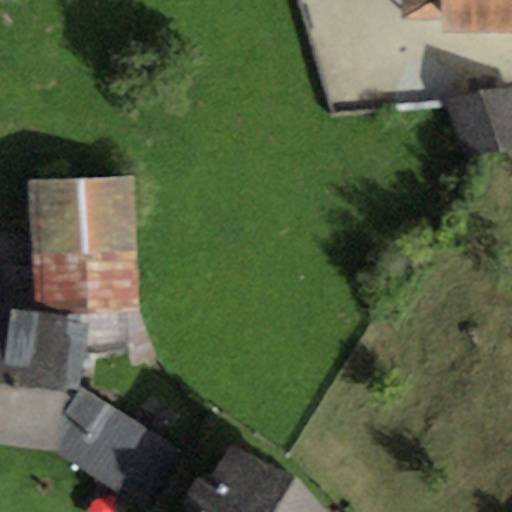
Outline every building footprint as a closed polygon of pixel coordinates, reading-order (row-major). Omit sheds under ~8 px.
[(511,0),(419,0),(419,40),(511,40),(511,0)] [(511,88),(441,98),(469,176),(511,159),(511,88)] [(135,184),(33,185),(34,313),(136,312),(135,184)] [(92,327),(3,317),(0,341),(0,454),(77,463),(92,327)] [(323,511),(284,473),(217,459),(182,511),(323,511)]
